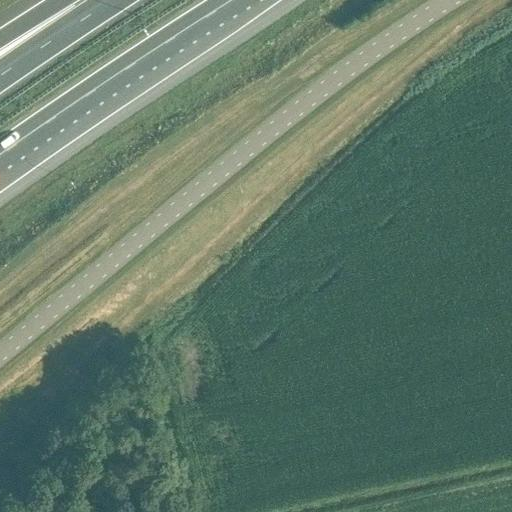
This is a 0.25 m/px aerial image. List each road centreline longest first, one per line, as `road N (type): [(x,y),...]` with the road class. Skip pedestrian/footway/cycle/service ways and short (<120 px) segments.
road 1 (track): [(0,423),(342,123),(511,12)]
road 2 (unclassified): [(0,355),(309,99),(456,0)]
road 3 (motorway): [(0,155),(234,0)]
road 4 (motorway): [(113,0),(0,78)]
